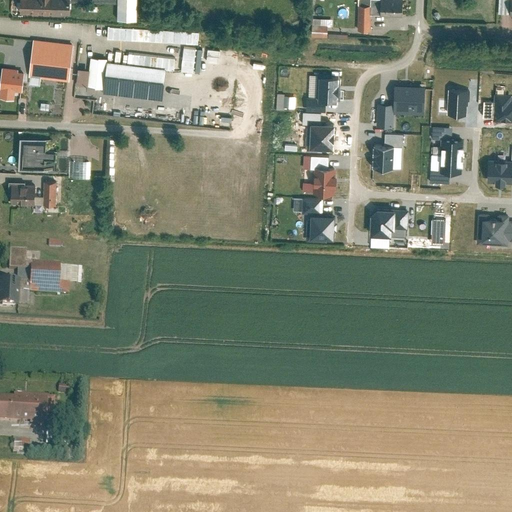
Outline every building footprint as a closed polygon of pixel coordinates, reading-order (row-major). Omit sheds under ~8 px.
[(24,0),(24,12),(77,13),(77,1),(121,2),(121,18),(144,19),(144,0),(24,0)] [(358,4),(357,29),(370,30),(371,14),(403,15),(403,0),(372,0),(372,4),(358,4)] [(511,0),(499,0),(499,14),(511,14),(511,0)] [(352,32),(332,32),(332,23),(313,23),(313,36),(352,37),(352,32)] [(6,64),(2,93),(18,95),(18,90),(26,91),(27,86),(31,86),(30,99),(47,101),(50,83),(43,83),(44,75),(70,78),(74,44),(36,39),(32,70),(22,69),(22,66),(6,64)] [(83,67),(81,83),(109,86),(108,93),(170,99),(173,67),(95,59),(94,68),(83,67)] [(339,76),(319,74),(318,98),(337,99),(339,76)] [(424,86),(395,84),(393,112),(423,113),(424,86)] [(469,88),(449,87),(449,112),(468,113),(469,88)] [(511,93),(495,93),(495,121),(511,121),(511,93)] [(391,103),(378,102),(377,125),(390,125),(391,103)] [(333,121),(312,120),(312,148),(332,149),(333,121)] [(22,136),(20,167),(49,169),(49,157),(58,158),(58,147),(50,146),(51,138),(22,136)] [(463,139),(443,138),(441,170),(461,171),(463,139)] [(401,145),(374,143),(372,167),(399,169),(401,145)] [(511,159),(490,157),(488,183),(511,184),(511,159)] [(92,175),(92,159),(72,159),(72,175),(92,175)] [(337,166),(315,165),(314,193),(336,194),(337,166)] [(10,183),(9,202),(57,203),(57,180),(43,180),(43,196),(36,196),(37,184),(10,183)] [(323,197),(302,196),(302,212),(322,213),(323,197)] [(409,209),(373,207),(371,232),(407,234),(409,209)] [(493,208),(479,208),(478,243),(508,243),(508,240),(509,219),(509,213),(493,213),(493,208)] [(336,215),(311,214),(311,218),(311,239),(336,239),(336,215)] [(445,218),(432,217),(430,240),(443,241),(445,218)] [(18,270),(17,281),(0,279),(0,305),(30,307),(31,294),(70,295),(70,282),(79,283),(80,269),(59,268),(59,264),(26,262),(27,250),(11,250),(10,269),(18,270)] [(67,389),(57,388),(56,396),(66,397),(67,389)] [(52,402),(0,398),(0,422),(50,426),(52,402)] [(29,442),(11,441),(11,454),(29,454),(29,442)]
